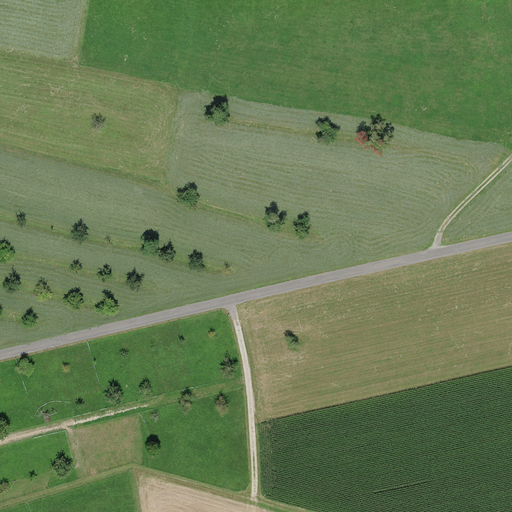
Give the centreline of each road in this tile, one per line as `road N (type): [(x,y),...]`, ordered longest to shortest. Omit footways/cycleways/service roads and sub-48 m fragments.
road 1 (unclassified): [(0,353),(230,293),(511,239)]
road 2 (track): [(230,293),(252,383),(255,498)]
road 3 (track): [(438,258),(441,231),(511,161)]
